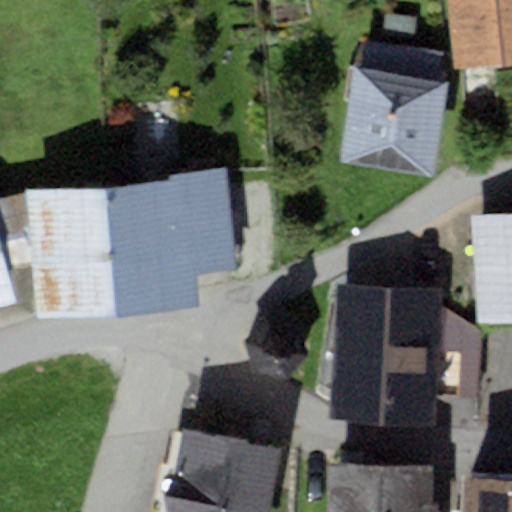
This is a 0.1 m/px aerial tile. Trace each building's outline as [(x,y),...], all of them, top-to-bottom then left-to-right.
[(511,0),(450,0),(456,67),(511,62),(511,0)] [(366,39),(362,67),(439,79),(443,52),(366,39)] [(362,67),(353,66),(338,160),(435,175),(450,81),(439,79),(362,67)] [(164,182),(27,191),(27,194),(0,199),(0,225),(11,268),(33,263),(38,319),(201,309),(199,275),(236,270),(228,169),(163,176),(164,182)] [(511,212),(470,215),(477,323),(511,320),(511,212)] [(0,305),(19,301),(11,268),(0,225),(0,305)] [(444,288),(337,283),(331,418),(437,422),(439,395),(441,344),(481,346),(481,331),(443,310),(444,288)] [(253,375),(288,382),(311,355),(298,320),(264,316),(243,341),(253,375)] [(481,346),(441,344),(439,395),(479,397),(481,346)] [(269,511),(281,449),(184,430),(167,511),(269,511)] [(432,511),(436,467),(331,460),(326,511),(432,511)] [(511,511),(511,480),(461,477),(459,511),(511,511)]
